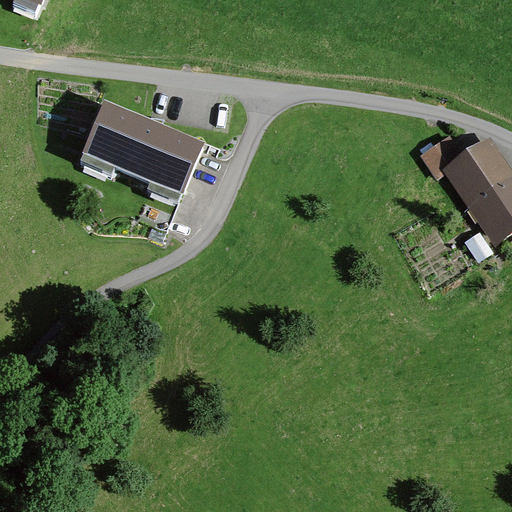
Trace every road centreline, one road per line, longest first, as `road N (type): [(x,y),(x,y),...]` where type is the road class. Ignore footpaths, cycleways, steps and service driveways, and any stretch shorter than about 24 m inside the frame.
road 1 (unclassified): [(511,144),(365,104),(0,57)]
road 2 (track): [(0,435),(45,345),(86,306),(188,252),(209,232),(267,91)]
